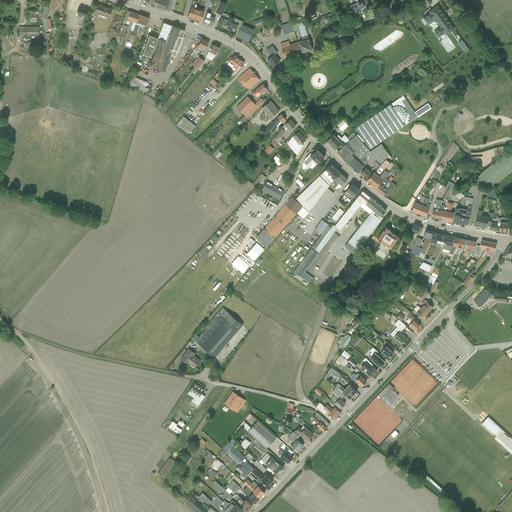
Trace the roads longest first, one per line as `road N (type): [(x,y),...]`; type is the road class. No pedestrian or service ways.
road 1 (tertiary): [(505,238),(424,222),(390,206),(339,163),(242,49),(116,0)]
road 2 (tertiary): [(255,511),(505,238)]
road 3 (track): [(306,405),(73,351),(13,329)]
road 4 (track): [(108,511),(71,413),(13,329)]
road 5 (track): [(403,0),(268,77)]
